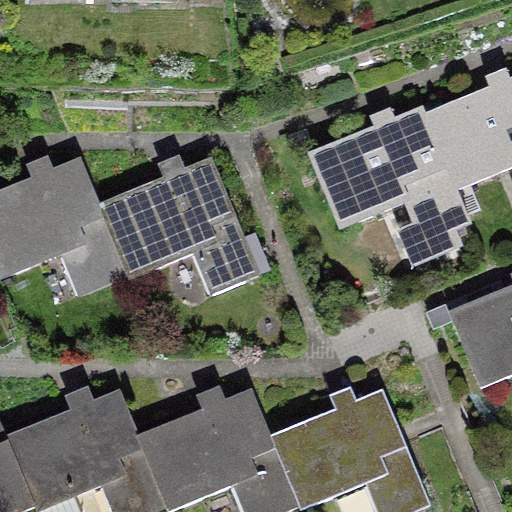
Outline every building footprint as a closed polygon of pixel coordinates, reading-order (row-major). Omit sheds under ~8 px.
[(511,79),(425,116),(456,190),(511,166),(511,79)] [(470,224),(456,190),(425,116),(422,109),(309,155),(340,229),(404,203),(421,244),(470,224)] [(98,207),(127,276),(129,281),(194,254),(211,296),(259,276),(211,160),(98,207)] [(0,193),(0,279),(62,254),(79,296),(127,276),(98,207),(79,161),(0,193)] [(511,287),(450,313),(481,387),(511,374),(511,287)] [(138,437),(167,507),(169,511),(233,485),(244,511),(284,511),(299,506),(270,437),(250,391),(138,437)] [(270,437),(299,506),(301,511),(365,484),(376,511),(415,511),(430,506),(382,391),(270,437)] [(7,438),(35,507),(37,511),(101,486),(112,511),(154,511),(167,507),(138,437),(119,392),(7,438)] [(0,422),(0,511),(24,511),(35,507),(7,438),(0,422)]
